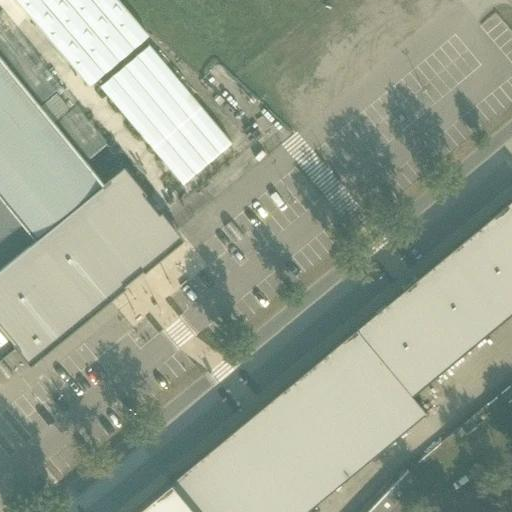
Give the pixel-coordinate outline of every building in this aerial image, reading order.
[(153,38),(120,0),(18,0),(93,88),(153,38)] [(232,143),(148,46),(98,89),(181,186),(232,143)] [(0,354),(13,343),(30,365),(125,288),(123,285),(140,270),(143,273),(183,239),(161,213),(158,215),(143,196),(146,194),(123,165),(105,180),(54,121),(68,109),(55,94),(41,105),(0,56),(0,354)] [(301,511),(429,414),(411,390),(511,312),(511,207),(170,472),(200,511),(301,511)] [(390,511),(419,481),(408,471),(407,470),(368,511),(390,511)] [(193,511),(169,482),(132,511),(193,511)]
